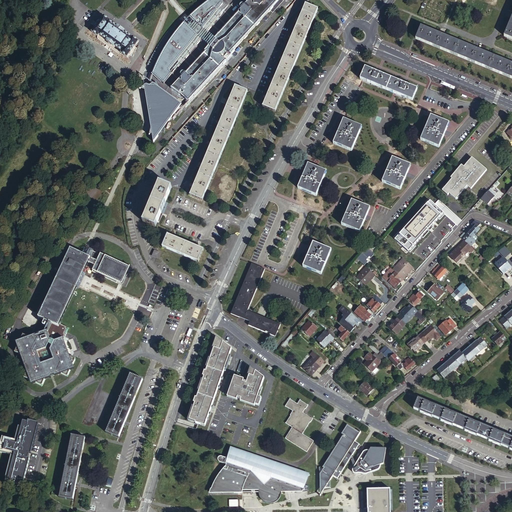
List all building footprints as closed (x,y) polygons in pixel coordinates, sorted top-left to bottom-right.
[(183,74),(183,79),(181,77),(174,85),(181,91),(183,88),(185,90),(183,92),(191,98),(224,61),(226,62),(229,58),(227,57),(229,55),(227,53),(228,52),(230,50),(231,52),(233,50),(234,52),(237,48),(235,47),(272,7),(273,7),(276,3),(275,2),(277,0),(252,0),(249,4),(248,2),(244,7),(243,6),(243,11),(241,10),(222,32),(221,31),(217,37),(214,41),(216,43),(213,45),(210,43),(206,49),(187,71),(185,73),(184,74),(183,74)] [(192,13),(194,16),(195,14),(197,12),(200,10),(202,9),(204,7),(207,5),(210,3),(213,1),(214,0),(207,0),(204,3),(201,5),(198,7),(195,10),(194,12),(192,13)] [(195,14),(194,16),(201,22),(202,21),(203,22),(204,21),(205,22),(206,21),(208,23),(211,19),(214,22),(223,10),(220,8),(225,1),(224,0),(214,0),(213,1),(210,3),(207,5),(204,7),(202,9),(200,10),(197,12),(195,14)] [(268,93),(265,99),(262,107),(275,112),(318,9),(305,4),(301,15),(298,21),(293,33),(291,39),(284,54),(282,60),(275,75),(273,82),(268,93)] [(86,23),(93,10),(85,7),(79,20),(86,23)] [(187,18),(186,19),(196,28),(198,30),(195,39),(188,47),(175,65),(178,67),(202,38),(210,43),(213,45),(216,43),(214,41),(213,40),(212,40),(212,39),(212,38),(212,37),(213,36),(214,36),(215,36),(216,36),(217,37),(208,31),(214,22),(211,19),(208,23),(206,21),(205,22),(204,21),(203,22),(202,21),(201,22),(194,16),(192,13),(187,18)] [(104,15),(92,32),(98,37),(100,35),(107,40),(106,41),(114,47),(115,45),(123,51),(121,53),(127,57),(139,41),(133,37),(133,38),(125,32),(125,31),(121,28),(118,26),(117,27),(110,21),(111,20),(104,15)] [(196,28),(186,19),(165,51),(163,54),(163,57),(163,58),(163,60),(163,61),(162,62),(162,64),(162,65),(161,66),(161,68),(161,69),(161,70),(161,71),(162,73),(162,74),(163,75),(165,76),(166,78),(167,78),(168,77),(169,78),(178,67),(175,65),(188,47),(188,46),(189,44),(189,42),(191,39),(192,38),(192,36),(194,34),(195,32),(196,31),(195,29),(196,28)] [(416,38),(511,78),(511,62),(421,25),(416,38)] [(188,46),(188,47),(195,39),(198,30),(196,28),(195,29),(196,31),(195,32),(194,34),(192,36),(192,38),(191,39),(189,42),(189,44),(188,46)] [(163,57),(163,54),(158,61),(157,65),(156,67),(155,69),(155,71),(166,81),(169,78),(168,77),(167,78),(166,78),(165,76),(163,75),(162,74),(162,73),(161,71),(161,70),(161,69),(161,68),(161,66),(162,65),(162,64),(162,62),(163,61),(163,60),(163,58),(163,57)] [(366,66),(361,78),(364,79),(395,92),(413,100),(418,88),(405,82),(379,71),(366,66)] [(158,123),(154,125),(154,126),(152,133),(155,131),(156,139),(161,133),(160,128),(166,129),(169,120),(172,117),(183,101),(167,89),(164,88),(158,79),(150,83),(148,82),(142,86),(147,88),(152,89),(152,90),(151,91),(151,94),(151,97),(151,100),(151,103),(153,103),(154,109),(152,109),(152,111),(153,112),(153,114),(154,116),(155,118),(156,120),(158,123)] [(196,180),(193,187),(190,195),(202,200),(248,91),(235,86),(230,96),(228,103),(222,117),(219,124),(213,138),(210,145),(204,159),(202,166),(196,180)] [(153,119),(154,125),(158,123),(156,120),(155,118),(154,116),(153,114),(153,112),(152,111),(152,109),(154,109),(153,103),(151,103),(151,100),(151,97),(151,94),(151,91),(152,90),(152,89),(147,88),(147,89),(149,100),(150,104),(151,110),(151,112),(153,119)] [(431,114),(421,139),(439,147),(449,122),(431,114)] [(343,119),(333,143),(351,151),(361,126),(343,119)] [(392,157),(382,181),(400,189),(406,173),(410,164),(392,157)] [(462,169),(460,167),(451,177),(453,178),(442,190),(448,195),(450,193),(451,194),(450,194),(456,199),(467,186),(471,189),(487,169),(472,157),(464,167),(462,169)] [(303,175),(297,188),(316,195),(326,171),(307,163),(303,175)] [(159,182),(142,222),(147,224),(155,227),(171,187),(159,182)] [(457,216),(426,189),(422,195),(452,222),(457,216)] [(489,191),(482,198),(489,203),(495,196),(492,194),(489,191)] [(350,199),(340,223),(358,231),(368,207),(350,199)] [(410,208),(408,212),(437,238),(447,228),(417,201),(410,208)] [(457,226),(462,221),(457,216),(452,222),(457,226)] [(433,243),(404,217),(395,228),(424,254),(433,243)] [(460,237),(463,239),(465,237),(475,226),(472,224),(472,223),(460,237)] [(476,225),(475,226),(465,237),(470,241),(475,234),(481,229),(478,227),(476,225)] [(390,234),(385,240),(404,257),(413,265),(418,260),(390,234)] [(463,239),(464,240),(471,246),(476,241),(475,240),(478,237),(475,234),(470,241),(465,237),(463,239)] [(178,239),(171,237),(167,235),(162,247),(198,262),(203,250),(199,248),(192,245),(178,239)] [(462,243),(469,251),(472,253),(475,250),(471,246),(464,240),(462,243)] [(313,243),(303,267),(321,274),(331,250),(313,243)] [(464,256),(469,251),(462,243),(457,248),(464,256)] [(88,259),(90,256),(87,253),(78,249),(70,245),(62,260),(60,260),(53,275),(55,276),(37,313),(48,317),(58,322),(67,323),(76,284),(77,282),(79,279),(83,270),(88,260),(88,259)] [(464,256),(457,248),(450,255),(457,263),(464,256)] [(508,255),(504,250),(503,248),(500,251),(505,257),(508,255)] [(100,250),(96,258),(90,256),(88,260),(94,263),(92,268),(125,284),(133,266),(100,250)] [(413,265),(404,257),(393,270),(394,271),(403,279),(415,266),(413,265)] [(511,266),(503,257),(495,264),(503,273),(511,266)] [(251,265),(229,315),(238,318),(238,317),(249,321),(247,327),(264,334),(265,332),(269,334),(268,336),(274,338),(279,325),(246,312),(264,270),(251,265)] [(433,272),(436,275),(442,267),(439,265),(433,272)] [(376,275),(366,266),(357,277),(366,286),(376,275)] [(442,267),(436,275),(435,276),(439,280),(447,271),(442,267)] [(393,270),(391,268),(383,277),(389,282),(391,280),(390,278),(393,275),(391,274),(394,271),(393,270)] [(401,282),(403,279),(394,271),(391,274),(393,275),(390,278),(391,280),(389,282),(396,288),(401,282)] [(445,288),(438,282),(435,285),(444,293),(447,290),(445,288)] [(469,290),(463,283),(455,291),(460,296),(462,294),(463,295),(469,290)] [(438,300),(444,293),(435,285),(428,292),(438,300)] [(445,288),(447,290),(451,293),(453,291),(448,285),(445,288)] [(418,290),(409,300),(416,305),(424,295),(418,290)] [(470,307),(472,305),(475,302),(469,295),(461,302),(463,304),(461,305),(462,306),(466,310),(468,313),(472,310),(471,309),(470,307)] [(368,306),(371,309),(377,302),(374,299),(368,306)] [(377,302),(371,309),(375,312),(381,305),(379,303),(377,301),(377,302)] [(366,322),(372,316),(367,311),(359,304),(353,310),(366,322)] [(417,311),(410,304),(407,308),(405,310),(404,309),(400,313),(409,321),(417,311)] [(343,319),(339,323),(350,332),(354,328),(352,327),(355,324),(357,325),(360,321),(343,306),(339,310),(343,313),(343,319)] [(315,307),(308,315),(310,317),(317,309),(315,307)] [(511,324),(505,316),(500,320),(507,328),(511,324)] [(75,327),(73,326),(69,324),(67,323),(58,322),(48,317),(50,332),(37,336),(30,333),(26,340),(25,343),(21,351),(28,354),(33,368),(29,376),(35,379),(41,382),(47,385),(51,377),(66,372),(74,376),(77,368),(80,363),(83,357),(77,354),(74,352),(72,348),(73,346),(71,345),(69,340),(71,336),(72,334),(75,327)] [(406,324),(398,317),(388,327),(397,334),(406,324)] [(450,318),(447,321),(453,329),(457,326),(450,318)] [(453,329),(447,321),(446,320),(438,327),(446,335),(453,329)] [(309,321),(302,329),(310,337),(318,329),(309,321)] [(340,325),(337,329),(342,333),(338,338),(343,342),(350,334),(340,325)] [(431,325),(418,336),(424,343),(427,341),(428,341),(431,339),(433,336),(434,337),(437,340),(441,336),(431,325)] [(331,329),(328,332),(334,338),(337,334),(331,329)] [(335,339),(325,330),(322,333),(323,333),(317,340),(320,343),(320,344),(324,348),(331,341),(331,342),(335,339)] [(507,338),(501,331),(493,338),(499,345),(507,338)] [(290,336),(280,347),(283,351),(293,338),(290,336)] [(418,336),(415,339),(415,337),(407,344),(412,349),(413,349),(415,352),(418,349),(419,350),(423,347),(422,346),(425,343),(424,343),(418,336)] [(488,344),(481,336),(477,340),(484,347),(488,344)] [(217,337),(189,419),(206,425),(232,348),(217,337)] [(484,347),(477,340),(462,352),(461,350),(438,369),(445,377),(467,358),(469,360),(484,347)] [(382,349),(387,354),(391,351),(385,346),(382,349)] [(381,357),(383,354),(376,348),(374,351),(376,353),(381,357)] [(402,368),(404,367),(402,364),(403,364),(401,362),(400,363),(396,358),(398,357),(395,353),(393,354),(391,351),(387,354),(399,370),(402,368)] [(370,353),(365,358),(368,361),(365,365),(373,372),(376,368),(381,363),(380,363),(373,356),(370,353)] [(376,353),(373,356),(380,363),(386,356),(383,354),(381,357),(376,353)] [(313,357),(308,363),(317,371),(324,362),(316,354),(313,357)] [(415,364),(413,360),(410,357),(403,364),(402,364),(404,367),(407,370),(415,364)] [(317,371),(308,363),(304,368),(313,375),(317,371)] [(235,375),(228,396),(259,406),(268,380),(252,368),(247,381),(235,375)] [(130,374),(107,432),(119,437),(143,379),(130,374)] [(437,375),(433,378),(437,383),(441,380),(437,375)] [(365,382),(359,389),(368,396),(373,389),(365,382)] [(292,426),(285,438),(307,452),(314,440),(303,433),(313,418),(305,412),(310,404),(301,398),(299,402),(293,398),(287,408),(293,412),(286,422),(292,426)] [(418,398),(414,408),(426,413),(448,421),(472,431),(496,441),(511,447),(511,436),(462,416),(418,398)] [(14,440),(2,437),(0,445),(0,452),(11,455),(5,477),(6,477),(5,482),(22,486),(28,459),(27,459),(28,454),(29,454),(37,423),(27,421),(27,423),(22,422),(20,427),(18,427),(14,440)] [(319,477),(320,489),(326,490),(331,489),(330,482),(333,477),(336,480),(338,476),(340,477),(351,459),(353,456),(357,450),(356,449),(358,445),(355,443),(360,434),(347,426),(342,435),(345,437),(344,439),(342,438),(322,471),(323,471),(319,477)] [(85,437),(71,435),(60,497),(73,499),(76,483),(85,437)] [(214,485),(212,488),(210,493),(227,492),(233,492),(242,492),(244,490),(250,490),(258,489),(258,490),(258,491),(258,492),(259,494),(259,496),(259,497),(260,499),(261,500),(263,501),(264,502),(266,503),(268,503),(269,504),(271,503),(273,503),(275,503),(277,502),(278,500),(279,499),(280,497),(281,495),(282,493),(282,491),(290,491),(293,491),(303,491),(304,489),(308,476),(311,475),(276,462),(275,464),(264,460),(264,458),(230,446),(231,449),(228,457),(225,456),(224,456),(222,455),(221,455),(220,455),(219,456),(219,457),(218,457),(218,458),(218,460),(219,460),(219,461),(220,461),(227,463),(226,465),(225,465),(220,472),(218,475),(216,479),(214,485)] [(363,453),(357,463),(355,466),(353,469),(352,471),(352,472),(352,473),(353,474),(354,474),(355,474),(356,474),(357,473),(358,473),(360,473),(363,474),(368,474),(370,473),(379,470),(380,469),(381,469),(381,468),(382,467),(382,466),(382,465),(382,464),(385,463),(386,451),(385,450),(387,449),(387,448),(384,448),(371,448),(370,450),(369,450),(368,450),(366,450),(365,450),(365,451),(363,453)] [(446,481),(446,499),(448,499),(449,504),(457,504),(457,481),(446,481)] [(391,511),(391,490),(368,491),(369,510),(368,511),(391,511)]
